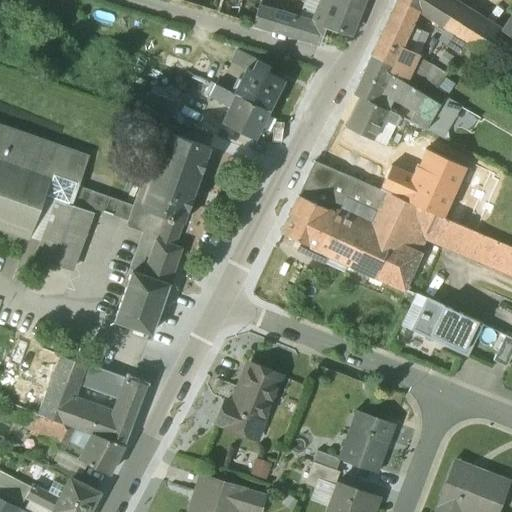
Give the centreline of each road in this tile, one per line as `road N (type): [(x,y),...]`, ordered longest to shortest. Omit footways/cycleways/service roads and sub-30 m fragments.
road 1 (residential): [(376,0),(218,298)]
road 2 (residential): [(451,391),(218,298)]
road 3 (residential): [(218,298),(111,511)]
road 4 (residential): [(451,391),(405,511)]
